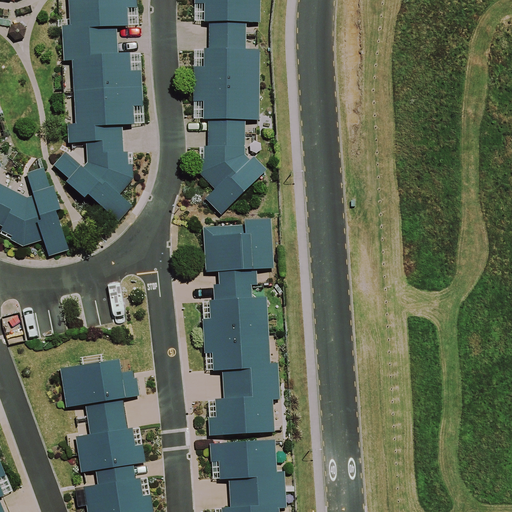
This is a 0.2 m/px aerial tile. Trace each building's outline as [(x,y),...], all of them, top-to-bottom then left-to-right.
[(74,59),(117,57),(115,29),(139,28),(137,0),(70,0),(71,28),(62,29),(63,60),(74,59)] [(212,24),(238,25),(245,25),(261,26),(261,0),(196,0),(196,24),(212,24)] [(213,120),(244,121),(258,122),(260,53),(244,53),(245,25),(238,25),(212,24),(211,51),(195,50),(193,120),(213,120)] [(142,77),(141,56),(117,57),(74,59),(77,128),(121,126),(144,125),(142,77)] [(244,121),(213,120),(210,163),(199,175),(216,190),(206,201),(224,217),(263,173),(243,160),(244,121)] [(121,126),(77,128),(67,128),(68,146),(87,146),(89,169),(69,152),(55,168),(70,180),(67,185),(87,202),(90,198),(119,223),(131,209),(119,200),(141,174),(123,159),(121,126)] [(0,230),(5,233),(3,236),(26,248),(44,242),(50,257),(75,249),(47,167),(27,174),(35,198),(27,200),(0,186),(0,168),(4,167),(0,155),(0,230)] [(277,370),(277,363),(269,363),(268,329),(268,301),(254,301),(254,271),(272,270),(271,222),(232,224),(232,228),(206,228),(207,273),(220,272),(221,302),(221,303),(204,303),(205,331),(206,372),(225,371),(277,370)] [(98,471),(134,465),(145,464),(140,431),(126,433),(122,400),(138,398),(134,374),(121,376),(119,363),(62,372),(67,408),(87,405),(92,437),(77,440),(82,473),(98,471)] [(277,370),(225,371),(226,400),(208,401),(209,435),(273,433),(272,400),(278,400),(277,370)] [(232,481),(274,479),(273,441),(211,444),(213,482),(232,481)] [(0,501),(15,495),(0,458),(0,501)] [(134,465),(98,471),(100,488),(83,490),(85,511),(152,511),(150,496),(139,498),(134,465)] [(278,511),(279,509),(285,509),(284,478),(274,479),(232,481),(233,509),(215,510),(214,511),(278,511)]
